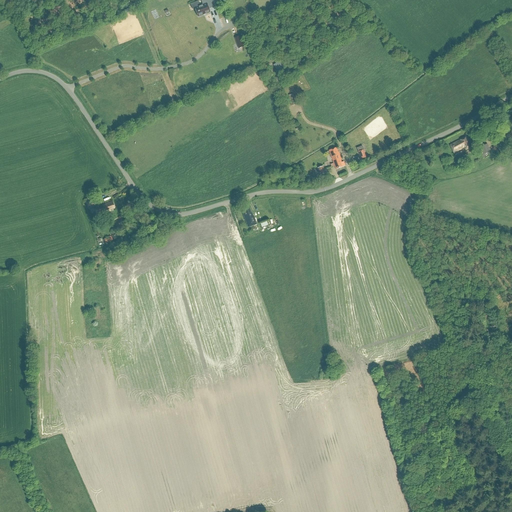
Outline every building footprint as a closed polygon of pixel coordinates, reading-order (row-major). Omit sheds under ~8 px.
[(194,8),(198,17),(210,12),(206,3),(200,5),(198,1),(190,4),(192,9),(194,8)] [(241,36),(235,38),(238,48),(239,49),(245,46),(244,46),(241,36)] [(282,59),(274,65),(279,72),(287,66),(282,59)] [(295,96),(294,96),(293,94),(289,95),(290,97),(289,98),(291,106),(298,104),(295,96)] [(466,137),(450,145),(454,153),(464,147),(466,150),(471,147),(466,137)] [(484,144),(479,147),(483,155),(488,151),(484,144)] [(337,147),(329,150),(336,169),(345,166),(343,162),(341,162),(340,160),(341,160),(337,147)] [(367,157),(364,149),(358,152),(361,160),(367,157)] [(96,207),(94,208),(96,216),(111,211),(111,210),(114,209),(112,202),(98,207),(98,206),(99,205),(98,199),(86,203),(88,209),(96,207)] [(252,216),(248,209),(241,211),(248,228),(257,224),(253,216),(252,216)]
